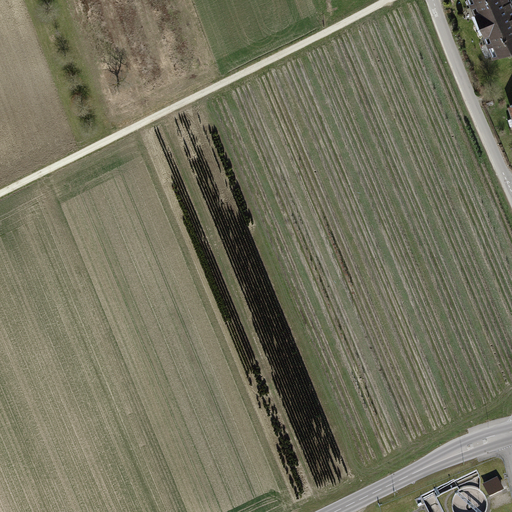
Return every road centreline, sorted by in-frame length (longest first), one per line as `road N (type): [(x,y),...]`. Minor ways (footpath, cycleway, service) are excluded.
road 1 (track): [(0,199),(392,0)]
road 2 (residential): [(431,0),(511,191)]
road 3 (secondary): [(334,511),(511,434)]
